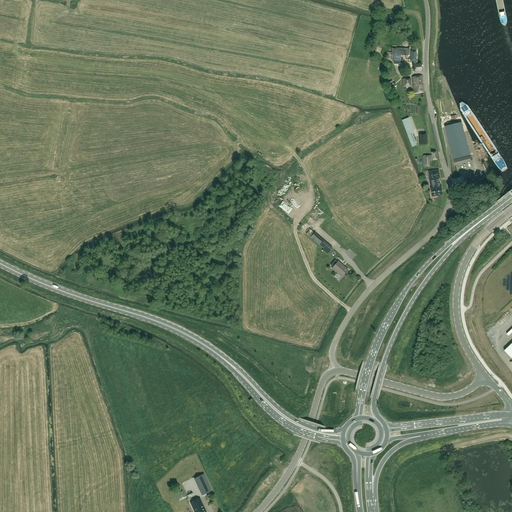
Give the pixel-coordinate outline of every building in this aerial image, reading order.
[(400,55),(411,55),(416,55),(416,49),(395,48),(394,64),(400,65),(400,55)] [(411,55),(410,63),(412,63),(413,72),(421,71),(420,64),(416,65),(416,55),(411,55)] [(414,93),(424,91),(422,76),(412,77),(414,93)] [(402,83),(402,87),(410,87),(410,86),(411,86),(410,78),(404,79),(402,79),(402,83)] [(402,120),(412,147),(416,146),(415,142),(412,134),(414,133),(408,117),(402,120)] [(454,161),(455,165),(471,161),(470,155),(467,144),(466,144),(461,123),(445,126),(454,159),(454,161)] [(418,133),(419,144),(427,144),(427,133),(418,133)] [(430,161),(432,161),(432,155),(423,156),(424,166),(430,166),(430,162),(430,161)] [(433,189),(441,187),(440,187),(438,178),(440,178),(438,170),(430,172),(428,172),(431,186),(433,186),(433,189)] [(441,187),(433,189),(431,189),(433,197),(443,195),(441,187)] [(332,221),(322,234),(348,257),(353,250),(358,243),(332,221)] [(322,250),(327,255),(332,248),(315,233),(311,238),(323,249),(322,250)] [(338,261),(332,268),(342,277),(348,270),(338,261)] [(220,341),(219,343),(241,351),(243,345),(237,343),(238,342),(224,337),(222,342),(220,341)] [(203,495),(210,491),(211,491),(204,474),(195,478),(202,495),(203,495)] [(205,511),(206,511),(200,498),(191,503),(194,511),(205,511)]
